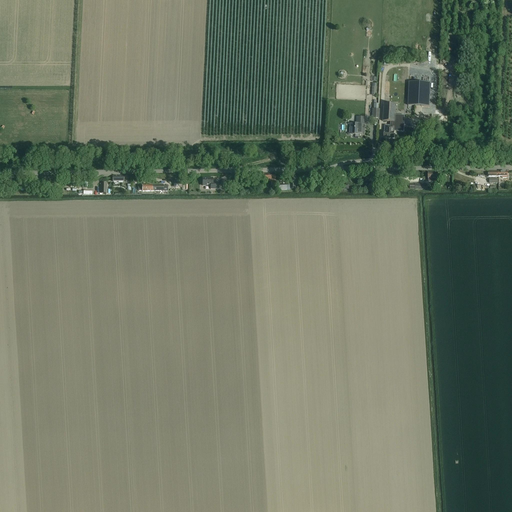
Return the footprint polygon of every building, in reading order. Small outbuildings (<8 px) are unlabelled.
[(430,106),(430,83),(409,82),(408,105),(430,106)] [(384,104),(383,121),(391,122),(391,126),(385,126),(385,131),(384,131),(384,137),(394,138),(394,131),(404,132),(405,115),(395,115),(396,104),(384,104)] [(348,134),(364,135),(365,117),(357,117),(356,123),(348,123),(348,124),(350,124),(349,133),(348,133),(348,134)] [(438,172),(428,172),(428,181),(438,181),(438,172)] [(275,173),(263,173),(263,177),(263,179),(263,181),(275,181),(275,176),(275,175),(275,173)] [(212,178),(202,178),(203,186),(210,185),(210,189),(218,189),(218,183),(213,183),(212,178)] [(178,180),(178,185),(182,185),(182,190),(187,190),(187,180),(178,180)]
